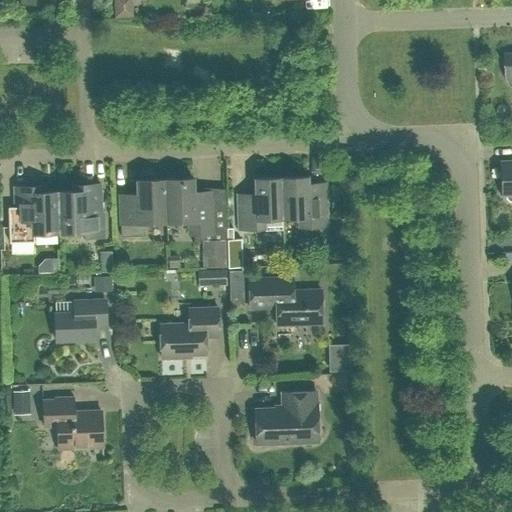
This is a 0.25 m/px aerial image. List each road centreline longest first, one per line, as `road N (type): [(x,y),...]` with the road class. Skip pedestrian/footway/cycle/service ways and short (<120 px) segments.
road 1 (residential): [(471,377),(464,178),(448,148),(362,128)]
road 2 (residential): [(228,498),(224,395),(206,387),(152,388),(128,407),(130,484),(135,498),(150,501)]
road 3 (residential): [(362,128),(347,140),(86,152)]
road 4 (residential): [(228,498),(475,486)]
road 5 (residential): [(343,23),(511,17)]
road 6 (residential): [(86,152),(82,31)]
